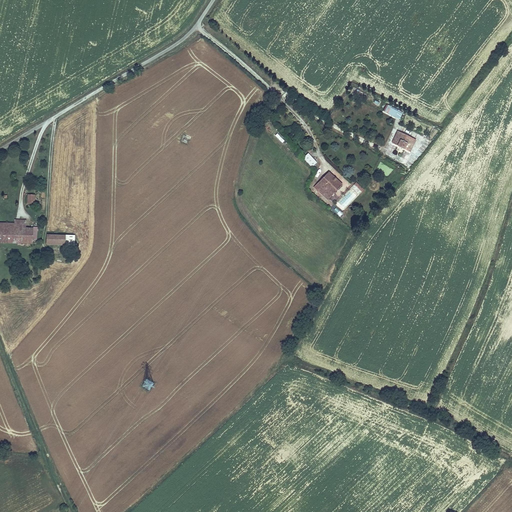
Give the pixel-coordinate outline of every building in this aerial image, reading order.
[(386,112),(399,119),(402,114),(389,107),(386,112)] [(411,152),(416,140),(398,131),(392,143),(411,152)] [(317,163),(308,153),(303,158),(311,168),(317,163)] [(343,184),(329,171),(317,184),(330,197),(343,184)] [(356,182),(354,184),(362,192),(364,190),(356,182)] [(330,197),(317,184),(314,187),(327,200),(330,197)] [(0,226),(26,228),(26,219),(14,219),(14,223),(0,222),(0,226)] [(0,242),(25,244),(26,228),(0,226),(0,242)] [(34,244),(34,228),(26,228),(25,244),(34,244)] [(75,245),(75,234),(47,234),(46,244),(75,245)] [(141,387),(150,390),(153,382),(144,379),(141,387)]
